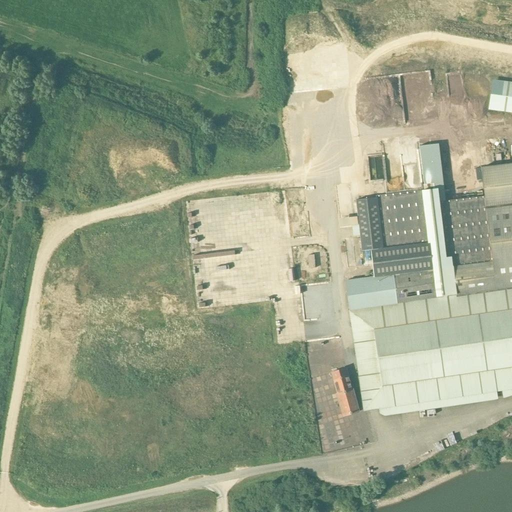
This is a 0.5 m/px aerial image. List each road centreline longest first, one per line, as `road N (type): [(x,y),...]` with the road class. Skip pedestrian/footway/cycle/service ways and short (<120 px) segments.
road 1 (unknown): [(511,44),(423,33),(372,55),(354,76),(349,143),(319,167),(342,323)]
road 2 (unknown): [(342,323),(287,321),(273,239)]
road 3 (unknown): [(342,323),(380,448)]
